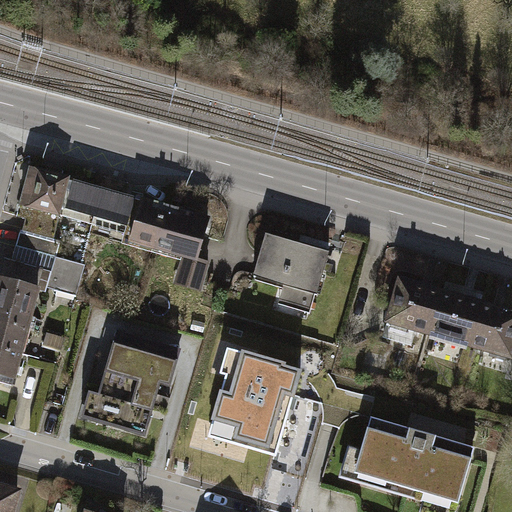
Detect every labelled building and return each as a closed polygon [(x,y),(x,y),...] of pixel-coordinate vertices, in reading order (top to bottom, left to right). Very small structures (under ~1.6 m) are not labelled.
[(61,209),(94,219),(102,189),(31,169),(19,216),(28,218),(24,231),(53,239),(61,209)] [(130,241),(153,247),(165,206),(102,189),(94,219),(133,229),(130,241)] [(196,260),(208,219),(165,206),(153,247),(184,257),(176,285),(199,292),(208,263),(196,260)] [(348,256),(275,234),(261,282),(292,291),(286,313),(327,325),(348,256)] [(83,299),(91,271),(59,263),(52,290),(4,277),(0,292),(0,305),(50,318),(57,292),(83,299)] [(449,286),(406,273),(385,344),(411,352),(415,337),(433,342),(449,286)] [(433,342),(473,353),(489,300),(449,286),(433,342)] [(511,377),(511,306),(489,300),(473,353),(485,356),(481,370),(511,377)] [(0,305),(0,346),(40,356),(50,318),(0,305)] [(117,369),(106,408),(153,421),(161,392),(171,394),(176,375),(155,369),(160,352),(113,339),(105,366),(117,369)] [(0,346),(0,385),(5,387),(4,394),(30,400),(40,356),(0,346)] [(277,458),(303,369),(228,348),(220,373),(226,375),(208,437),(277,458)] [(467,448),(356,415),(340,468),(451,501),(467,448)] [(27,511),(31,495),(0,485),(0,511),(27,511)]
